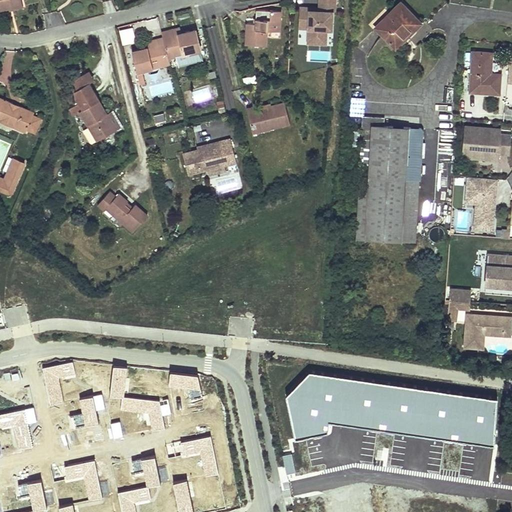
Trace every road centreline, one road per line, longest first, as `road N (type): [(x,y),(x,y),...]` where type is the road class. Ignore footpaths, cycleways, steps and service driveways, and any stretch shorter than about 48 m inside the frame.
road 1 (residential): [(0,360),(50,349),(231,367),(247,387),(269,511)]
road 2 (residential): [(0,38),(29,41),(161,7)]
